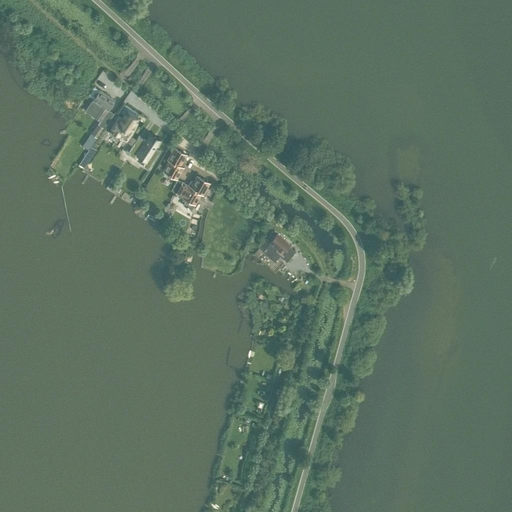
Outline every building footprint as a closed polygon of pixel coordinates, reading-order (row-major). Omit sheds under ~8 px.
[(99,90),(86,110),(100,120),(97,124),(103,128),(113,114),(108,110),(114,100),(99,90)] [(119,136),(127,142),(131,136),(138,125),(137,125),(134,123),(138,117),(127,110),(122,116),(120,115),(118,114),(113,120),(115,121),(108,132),(118,138),(119,136)] [(97,124),(88,137),(94,141),(103,128),(97,124)] [(127,150),(126,152),(135,158),(138,153),(146,158),(142,165),(148,169),(160,150),(155,146),(160,139),(149,131),(144,139),(139,135),(128,151),(127,150)] [(169,159),(163,170),(165,171),(164,173),(174,179),(175,177),(177,178),(183,167),(181,166),(185,160),(183,159),(186,154),(174,147),(167,158),(169,159)] [(175,191),(175,192),(183,197),(185,198),(184,200),(185,200),(185,201),(183,204),(186,206),(186,207),(187,208),(188,207),(191,209),(195,203),(201,192),(203,193),(209,182),(205,180),(197,175),(194,180),(192,179),(189,185),(187,184),(181,181),(175,191)] [(181,181),(177,178),(171,189),(175,191),(181,181)] [(189,230),(197,232),(200,220),(192,218),(189,230)] [(219,240),(222,230),(210,226),(207,236),(219,240)] [(295,251),(288,245),(277,234),(269,243),(262,251),(274,261),(279,255),(286,261),(295,251)]
